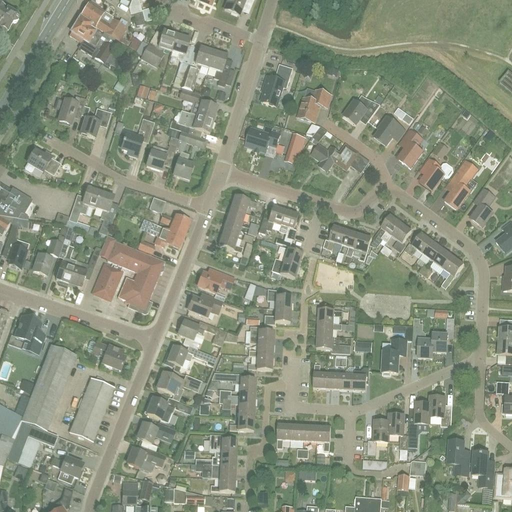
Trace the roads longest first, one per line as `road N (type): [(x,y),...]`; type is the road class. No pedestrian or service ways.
road 1 (residential): [(480,359),(483,280),(475,251),(385,186)]
road 2 (residential): [(88,511),(153,343)]
road 3 (residential): [(206,208),(118,179),(46,139)]
road 4 (residential): [(0,289),(153,343)]
road 5 (residential): [(153,343),(206,208)]
road 6 (residential): [(351,410),(480,359)]
road 7 (residential): [(219,173),(261,42)]
road 8 (tertiary): [(0,115),(70,0)]
